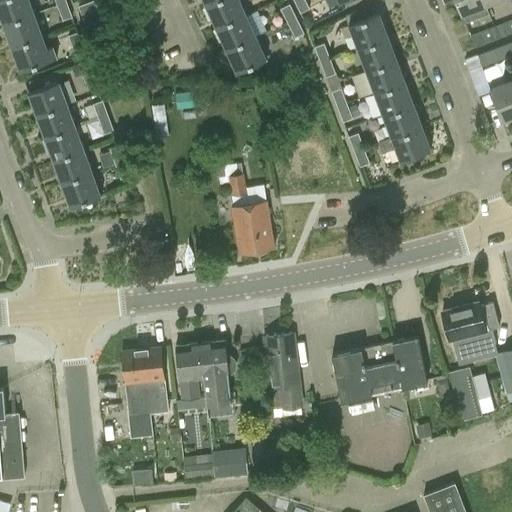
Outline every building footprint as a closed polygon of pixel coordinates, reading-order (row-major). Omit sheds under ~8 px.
[(34,14),(29,0),(0,0),(0,17),(3,25),(34,14)] [(95,0),(78,6),(86,27),(102,20),(95,0)] [(245,15),(238,0),(219,0),(206,6),(215,28),(245,15)] [(296,18),(287,0),(278,0),(277,1),(288,22),(296,18)] [(310,9),(305,0),(293,0),(300,13),(310,9)] [(489,14),(485,5),(483,0),(455,0),(464,24),(489,14)] [(72,17),(67,2),(57,5),(63,20),(72,17)] [(43,36),(34,14),(3,25),(11,48),(43,36)] [(347,26),(356,49),(388,37),(379,14),(347,26)] [(255,37),(245,15),(215,28),(225,50),(255,37)] [(304,34),(296,18),(288,22),(295,38),(304,34)] [(511,19),(494,27),(498,39),(511,33),(511,19)] [(474,48),(498,39),(494,27),(470,36),(474,48)] [(77,32),(68,36),(77,58),(85,55),(83,48),(77,32)] [(54,45),(47,48),(43,36),(11,48),(20,71),(58,57),(54,45)] [(265,59),(255,37),(225,50),(235,73),(265,59)] [(396,59),(388,37),(356,49),(365,72),(396,59)] [(505,58),(511,55),(511,41),(501,46),(505,58)] [(315,48),(321,63),(330,59),(324,42),(314,46),(315,48)] [(481,67),(505,58),(501,46),(477,55),(481,67)] [(321,63),(327,76),(335,73),(330,59),(321,63)] [(405,81),(396,59),(365,72),(373,94),(405,81)] [(96,85),(91,70),(81,73),(87,88),(96,85)] [(501,121),(511,116),(511,79),(489,88),(501,121)] [(414,104),(405,81),(373,94),(382,116),(414,104)] [(27,93),(36,117),(68,105),(59,82),(27,93)] [(347,104),(341,87),(332,91),(338,107),(347,104)] [(209,104),(207,88),(175,92),(177,108),(209,104)] [(98,118),(99,119),(108,116),(102,101),(85,107),(91,121),(98,118)] [(348,105),(347,104),(338,107),(343,121),(352,118),(348,105)] [(382,116),(390,137),(422,124),(414,104),(382,116)] [(76,128),(68,105),(36,117),(44,139),(76,128)] [(113,130),(108,116),(99,119),(104,134),(113,130)] [(382,152),(394,148),(399,161),(431,149),(422,124),(390,137),(378,141),(382,152)] [(84,150),(76,128),(44,139),(53,162),(84,150)] [(349,136),(355,152),(365,149),(358,132),(349,136)] [(109,149),(115,165),(125,161),(119,145),(109,149)] [(370,163),(365,149),(355,152),(360,166),(370,163)] [(93,173),(84,150),(53,162),(61,185),(93,173)] [(130,176),(125,161),(115,165),(121,179),(130,176)] [(241,162),(217,166),(220,184),(230,182),(233,206),(231,206),(239,253),(274,248),(266,200),(248,203),(241,162)] [(101,196),(93,173),(61,185),(69,208),(101,196)] [(455,352),(456,352),(459,364),(474,360),(471,348),(495,342),(491,327),(485,329),(478,302),(442,311),(450,340),(452,340),(455,352)] [(265,336),(271,385),(273,407),(300,404),(292,332),(265,336)] [(393,341),(403,387),(427,382),(417,335),(393,341)] [(206,396),(205,396),(206,407),(207,407),(209,416),(227,414),(226,406),(232,405),(228,374),(232,374),(235,371),(236,366),(236,360),(234,357),(230,354),(227,354),(225,339),(200,342),(203,377),(204,377),(206,396)] [(384,391),(403,387),(393,341),(374,345),(331,354),(341,401),(384,391)] [(177,410),(206,407),(205,396),(200,397),(198,377),(203,377),(200,342),(175,345),(181,398),(176,399),(177,410)] [(161,346),(121,351),(124,383),(128,415),(130,430),(140,429),(152,427),(151,413),(168,411),(165,378),(161,346)] [(511,391),(511,346),(500,350),(500,352),(495,353),(505,392),(511,390),(511,391)] [(469,367),(449,372),(462,421),(481,416),(469,367)] [(0,475),(2,476),(2,478),(25,476),(22,452),(1,453),(0,446),(0,414),(5,414),(3,386),(0,386),(0,475)] [(319,461),(317,434),(303,435),(306,462),(319,461)] [(212,450),(212,453),(214,476),(248,472),(246,447),(212,450)] [(183,456),(184,471),(185,481),(208,479),(214,478),(214,476),(212,453),(183,456)] [(477,472),(486,492),(511,480),(511,465),(509,458),(477,472)] [(131,481),(151,481),(151,467),(130,467),(131,481)] [(466,511),(455,481),(423,493),(430,511),(466,511)] [(261,511),(245,498),(232,511),(261,511)]
